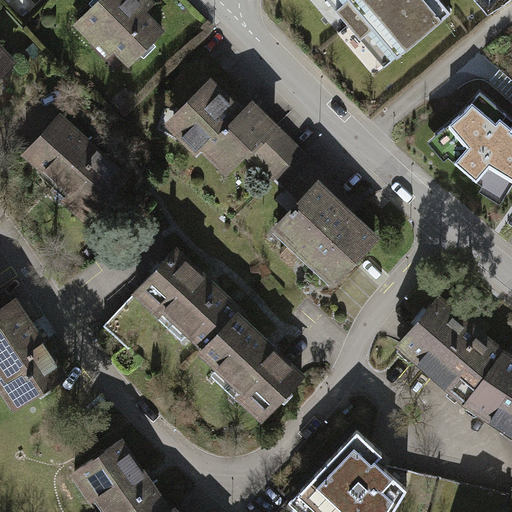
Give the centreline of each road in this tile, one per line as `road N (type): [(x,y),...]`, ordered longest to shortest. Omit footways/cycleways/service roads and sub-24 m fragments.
road 1 (residential): [(454,227),(373,313),(340,383),(270,461),(229,486),(201,476),(129,406),(0,239)]
road 2 (residential): [(454,227),(223,3)]
